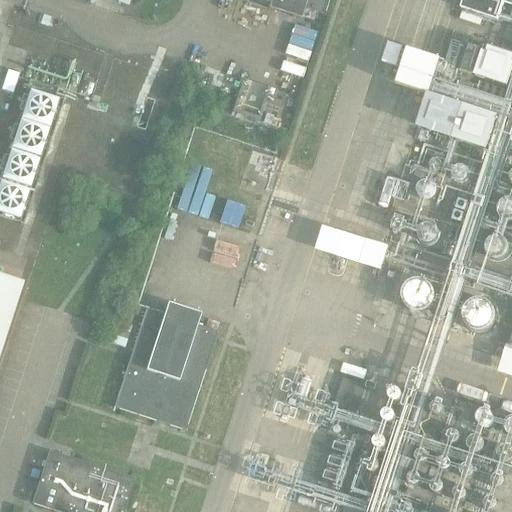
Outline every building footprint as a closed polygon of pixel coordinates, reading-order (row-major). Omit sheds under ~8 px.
[(270,0),(268,9),(300,20),(304,9),(322,15),(326,0),(270,0)] [(463,0),(460,10),(498,22),(505,0),(463,0)] [(412,119),(483,144),(498,99),(444,80),(453,55),(403,37),(387,82),(421,94),(412,119)] [(67,70),(36,59),(0,165),(0,206),(19,213),(67,70)] [(291,127),(316,136),(335,85),(310,76),(291,127)] [(511,190),(511,189),(507,187),(504,186),(501,187),(497,189),(495,192),(495,195),(495,198),(497,201),(500,204),(503,205),(507,204),(510,202),(511,200),(511,190)] [(501,233),(501,232),(500,228),(499,225),(496,223),(492,222),(488,223),(486,224),(484,227),(483,230),(483,234),(484,237),(488,240),(491,241),(495,240),(499,238),(500,236),(501,233)] [(382,271),(390,246),(326,226),(318,250),(382,271)] [(439,281),(438,275),(435,269),(432,267),(428,265),(423,264),(417,265),(412,268),(409,271),(407,274),(406,280),(407,286),(410,291),(415,295),(421,297),(424,297),(429,296),(434,293),(438,287),(439,281)] [(0,352),(23,283),(0,275),(0,352)] [(501,302),(500,295),(496,289),(490,286),(483,285),(480,286),(476,287),(472,290),(469,295),(468,302),(469,308),(473,314),(478,317),(483,318),(490,318),(496,314),(500,308),(501,302)] [(146,309),(114,408),(185,431),(217,332),(196,326),(200,315),(167,305),(163,315),(146,309)] [(125,349),(132,326),(115,321),(109,344),(125,349)] [(343,380),(334,409),(357,416),(367,387),(343,380)] [(187,444),(63,404),(56,427),(164,461),(156,487),(172,492),(187,444)] [(124,511),(134,481),(48,452),(31,504),(54,511),(124,511)]
